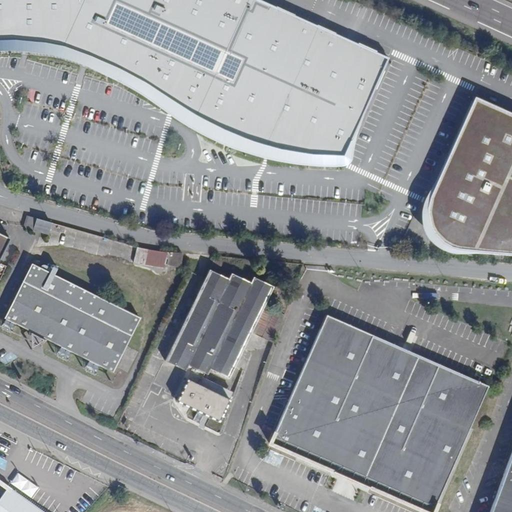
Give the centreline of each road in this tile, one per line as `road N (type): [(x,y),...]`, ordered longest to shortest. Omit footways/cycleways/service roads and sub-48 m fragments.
road 1 (residential): [(0,192),(142,238),(511,274)]
road 2 (primary): [(251,511),(0,387)]
road 3 (primary): [(0,414),(201,511)]
